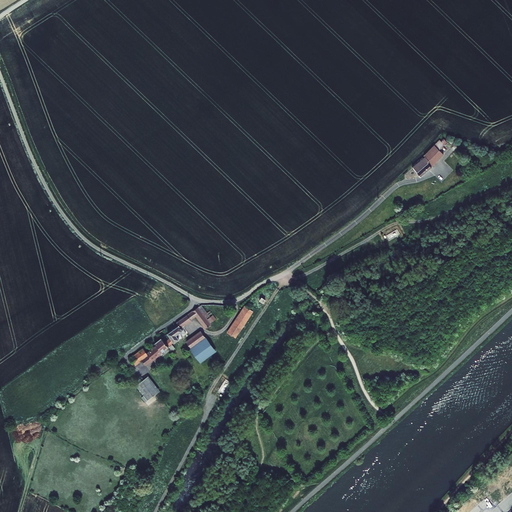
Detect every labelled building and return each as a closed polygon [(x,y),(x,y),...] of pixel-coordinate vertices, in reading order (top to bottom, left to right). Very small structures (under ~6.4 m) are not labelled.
[(425,157),(413,167),(421,176),(431,167),(431,166),(443,154),(439,149),(446,141),(444,139),(441,142),(439,140),(424,155),(425,157)] [(198,307),(210,323),(213,321),(201,305),(198,307)] [(245,306),(227,332),(235,337),(252,311),(245,306)] [(205,328),(211,324),(210,323),(198,307),(192,311),(196,316),(205,328)] [(187,315),(191,320),(196,316),(192,311),(187,315)] [(174,342),(174,343),(185,334),(180,327),(191,320),(187,315),(176,322),(178,325),(167,333),(170,337),(174,342)] [(200,330),(186,341),(187,342),(201,331),(200,330)] [(201,331),(187,342),(190,347),(205,337),(201,331)] [(164,342),(168,346),(174,342),(170,337),(164,342)] [(216,351),(205,337),(190,347),(190,348),(200,362),(216,351)] [(143,348),(129,358),(134,365),(141,360),(145,364),(152,360),(168,346),(164,342),(161,338),(154,343),(156,345),(147,353),(143,348)] [(148,400),(160,391),(148,376),(136,385),(143,395),(147,400),(148,400)]
